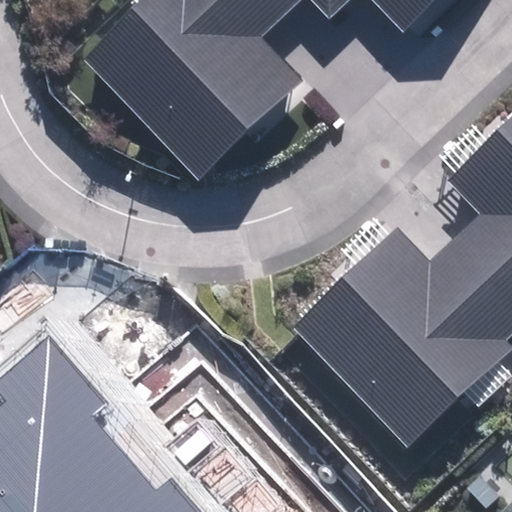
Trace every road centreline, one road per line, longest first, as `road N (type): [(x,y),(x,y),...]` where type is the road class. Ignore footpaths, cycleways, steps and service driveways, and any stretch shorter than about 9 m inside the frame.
road 1 (residential): [(511,18),(334,185),(286,212),(223,228),(174,228),(85,200),(30,158),(0,63)]
road 2 (unknown): [(133,215),(0,340)]
